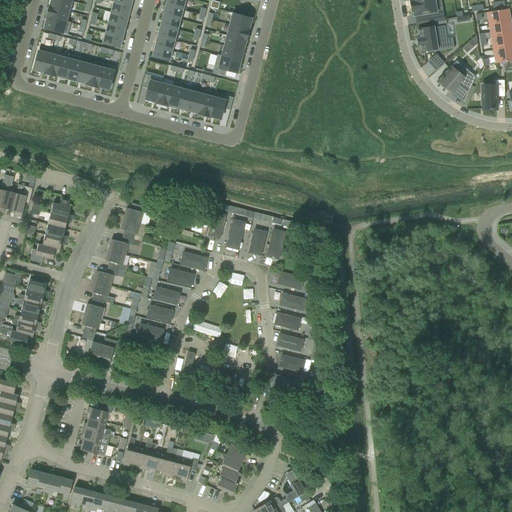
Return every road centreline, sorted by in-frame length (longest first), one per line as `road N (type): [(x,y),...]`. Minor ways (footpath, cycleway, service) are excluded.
road 1 (residential): [(163,399),(177,327),(219,264),(258,274),(267,375),(260,426)]
road 2 (residential): [(118,113),(232,138),(273,0)]
road 3 (residential): [(396,0),(405,55),(425,90),(467,119),(511,126)]
road 4 (residential): [(33,0),(18,81),(118,113)]
road 5 (residential): [(47,371),(67,282),(112,199)]
road 6 (residential): [(216,511),(63,465)]
